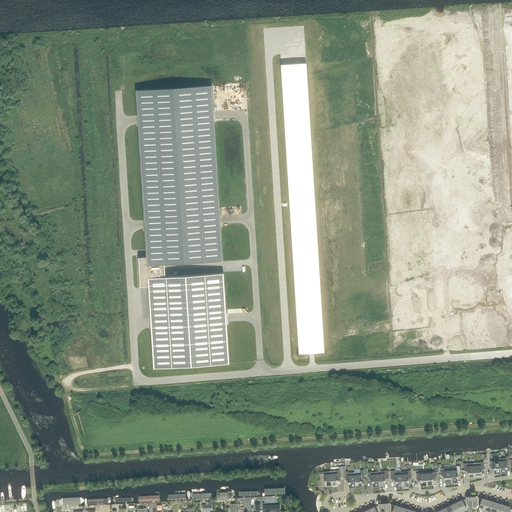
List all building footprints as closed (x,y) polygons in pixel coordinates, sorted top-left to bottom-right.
[(297,354),(324,352),(306,63),(281,64),(299,354),(297,354)] [(212,85),(136,90),(147,256),(138,257),(140,287),(149,286),(154,368),(229,363),(223,273),(165,277),(165,264),(223,260),(212,85)] [(510,466),(509,456),(505,457),(506,459),(500,459),(500,458),(499,458),(499,460),(500,460),(500,472),(501,472),(507,472),(506,465),(509,465),(509,466),(510,466)] [(500,472),(500,460),(499,460),(490,461),(491,469),(491,468),(494,468),(494,474),(501,473),(501,472),(500,472)] [(484,470),(484,462),(480,462),(480,464),(475,465),(474,465),(475,477),(481,476),(481,469),(484,469),(484,470)] [(475,477),(474,465),(475,465),(474,463),(474,464),(468,464),(468,463),(464,464),(464,472),(465,472),(464,471),(469,470),(469,477),(475,477)] [(342,467),(343,477),(345,477),(345,481),(346,481),(345,480),(349,480),(349,487),(355,486),(354,472),(354,473),(348,473),(348,471),(346,472),(346,466),(342,467)] [(460,475),(460,466),(456,466),(456,468),(450,468),(451,482),(458,481),(457,474),(460,474),(460,475)] [(337,478),(343,477),(342,467),(338,467),(339,470),(337,471),(331,472),(331,471),(330,471),(331,473),(332,485),(338,484),(337,478)] [(451,482),(450,468),(444,469),(444,468),(441,468),(441,476),(442,476),(442,475),(445,475),(445,482),(451,482)] [(364,479),(364,470),(360,470),(360,472),(354,473),(354,472),(355,486),(362,486),(361,479),(364,478),(364,479)] [(379,485),(378,471),(378,472),(372,473),(372,472),(368,472),(369,480),(369,479),(372,479),(373,486),(379,485)] [(389,479),(388,471),(384,471),(384,472),(378,472),(378,471),(379,485),(385,485),(384,478),(389,478),(389,479)] [(402,485),(401,472),(395,473),(395,471),(391,471),(391,480),(392,480),(392,479),(396,479),(396,486),(402,485)] [(411,479),(411,471),(407,471),(407,472),(402,472),(401,471),(401,472),(402,485),(409,485),(408,478),(411,478),(411,479)] [(436,480),(435,472),(426,472),(426,474),(427,486),(427,485),(433,485),(433,479),(436,479),(436,480)] [(331,473),(326,473),(319,474),(320,479),(318,480),(318,487),(319,487),(318,486),(325,485),(325,486),(332,486),(332,485),(331,473)] [(427,486),(426,474),(420,474),(420,473),(416,473),(417,481),(417,480),(420,480),(421,486),(427,485),(427,486)] [(472,506),(472,496),(466,497),(466,498),(462,500),(465,506),(466,506),(472,506)] [(482,499),(478,498),(478,496),(472,496),(472,506),(478,505),(480,505),(482,499)] [(485,509),(488,500),(482,498),(482,499),(480,505),(479,507),(483,509),(483,511),(484,511),(485,509)] [(466,508),(465,506),(462,500),(456,502),(460,511),(462,511),(462,510),(466,508)] [(490,511),(493,502),(488,500),(485,509),(489,510),(488,511),(490,511),(491,511),(490,511)] [(202,505),(202,511),(212,510),(212,502),(206,502),(206,505),(202,505)] [(390,502),(384,503),(384,511),(390,511),(391,511),(392,511),(394,506),(394,505),(390,504),(390,502)] [(460,511),(456,502),(451,505),(454,511),(458,511),(460,511)] [(495,511),(499,503),(493,502),(490,511),(491,511),(494,511),(495,511)] [(384,511),(384,503),(378,503),(378,505),(375,507),(374,507),(376,511),(384,511)] [(501,511),(504,505),(499,503),(495,511),(501,511)]
